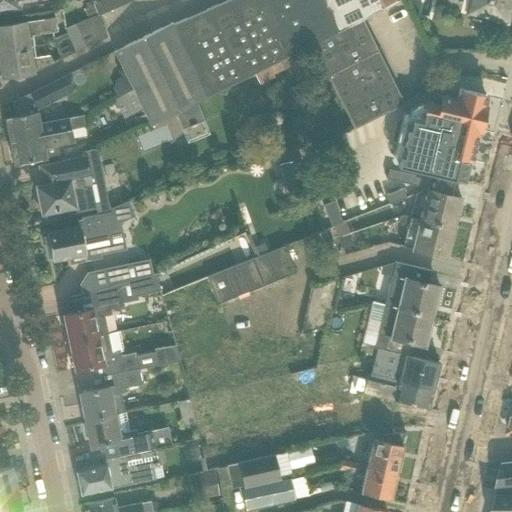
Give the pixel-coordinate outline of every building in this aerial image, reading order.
[(0,0),(0,11),(20,9),(18,0),(0,0)] [(126,1),(126,0),(90,0),(92,3),(97,15),(99,14),(98,13),(126,1)] [(297,51),(271,0),(226,0),(206,9),(241,79),(297,51)] [(319,0),(271,0),(297,51),(309,45),(309,44),(313,42),(335,32),(319,0)] [(379,0),(319,0),(335,32),(362,18),(383,8),(379,0)] [(511,0),(474,0),(470,16),(485,20),(487,15),(506,20),(511,0)] [(92,3),(81,9),(87,19),(97,15),(92,3)] [(241,79),(206,9),(172,24),(207,95),(241,79)] [(97,15),(87,19),(75,24),(79,35),(102,26),(97,15)] [(27,35),(31,34),(55,31),(53,18),(0,25),(0,51),(28,47),(27,35)] [(402,103),(362,18),(335,32),(313,42),(353,127),(402,103)] [(207,95),(172,24),(172,22),(113,51),(149,124),(207,95)] [(84,47),(79,35),(75,24),(65,29),(67,34),(75,52),(75,51),(84,47)] [(107,37),(104,30),(102,26),(79,35),(84,47),(107,37)] [(75,52),(67,34),(53,40),(61,58),(75,52)] [(52,62),(49,56),(30,58),(28,47),(0,51),(0,73),(0,77),(32,72),(32,71),(52,62)] [(72,91),(65,75),(29,93),(37,108),(72,91)] [(399,156),(397,166),(430,174),(432,175),(453,180),(457,181),(457,180),(463,182),(468,160),(471,160),(477,135),(475,135),(476,131),(480,132),(486,105),(484,105),(486,95),(459,89),(456,99),(440,95),(438,104),(425,101),(421,118),(422,118),(421,123),(411,120),(408,130),(406,129),(402,144),(405,145),(402,157),(399,156)] [(82,117),(39,124),(37,112),(5,118),(9,141),(70,130),(84,128),(82,117)] [(59,155),(58,144),(72,142),(72,138),(70,130),(9,141),(13,165),(33,161),(46,159),(45,157),(59,155)] [(99,164),(96,148),(83,151),(84,156),(80,157),(60,161),(61,161),(38,166),(41,179),(50,177),(52,184),(36,187),(39,199),(37,202),(38,207),(41,209),(42,213),(56,210),(57,218),(69,216),(75,215),(75,213),(95,209),(86,167),(99,164)] [(298,157),(279,163),(289,192),(307,186),(298,157)] [(458,198),(457,197),(453,197),(457,181),(453,180),(432,175),(417,195),(414,196),(409,216),(409,217),(451,227),(458,198)] [(401,188),(384,195),(388,204),(405,197),(401,188)] [(333,200),(322,204),(330,226),(341,222),(333,200)] [(127,201),(109,208),(110,211),(110,212),(96,214),(81,218),(81,219),(76,220),(78,226),(46,233),(48,245),(45,246),(48,258),(51,257),(51,260),(69,256),(70,263),(99,257),(99,254),(112,251),(106,225),(112,224),(133,216),(127,201)] [(443,256),(451,227),(409,217),(409,216),(404,215),(399,217),(398,221),(407,223),(402,246),(443,256)] [(284,245),(221,270),(207,276),(207,277),(206,277),(217,304),(295,272),(284,245)] [(141,277),(138,262),(102,269),(106,287),(118,283),(133,279),(141,277)] [(430,270),(410,266),(394,262),(384,304),(429,315),(436,286),(427,284),(430,270)] [(154,274),(141,277),(133,279),(137,296),(158,292),(154,274)] [(327,326),(340,278),(311,286),(299,333),(327,326)] [(111,313),(110,309),(122,306),(118,283),(106,287),(93,291),(97,308),(62,315),(63,316),(66,330),(63,330),(65,341),(68,340),(69,342),(97,336),(108,333),(103,314),(111,313)] [(422,345),(429,315),(384,304),(373,348),(390,352),(409,356),(413,342),(422,345)] [(119,331),(108,333),(97,336),(69,342),(69,344),(66,345),(68,355),(71,355),(74,368),(74,369),(108,362),(110,374),(138,369),(135,352),(121,355),(120,351),(123,348),(119,331)] [(178,360),(173,344),(153,348),(157,364),(178,360)] [(438,363),(409,356),(390,352),(388,362),(378,360),(376,366),(369,365),(367,372),(432,388),(438,363)] [(141,384),(138,369),(110,374),(113,386),(79,393),(84,420),(113,414),(124,412),(120,393),(127,391),(126,387),(141,384)] [(427,408),(432,388),(367,372),(364,385),(379,389),(378,396),(427,408)] [(171,445),(167,427),(150,431),(136,433),(136,430),(129,431),(125,411),(124,412),(113,414),(84,420),(85,423),(83,424),(85,433),(87,433),(90,446),(90,448),(115,442),(118,455),(127,453),(139,451),(146,450),(154,448),(171,445)] [(404,432),(382,433),(380,440),(373,438),(366,466),(395,473),(402,445),(401,445),(403,433),(404,433),(404,432)] [(141,464),(139,451),(127,453),(118,455),(101,458),(102,465),(76,470),(81,494),(155,479),(152,462),(141,464)] [(273,454),(237,462),(242,488),(279,480),(273,454)] [(355,464),(341,460),(338,470),(353,473),(355,464)] [(511,462),(501,463),(495,490),(511,488),(511,462)] [(11,466),(0,468),(0,491),(16,488),(11,466)] [(389,499),(395,473),(366,466),(360,492),(389,499)] [(0,511),(11,511),(21,510),(18,497),(16,488),(0,491),(0,511)] [(511,511),(511,494),(496,495),(495,494),(495,497),(491,511),(492,511),(511,511)] [(150,501),(140,503),(115,508),(113,497),(83,504),(84,511),(151,511),(152,511),(150,501)] [(385,511),(386,510),(367,506),(357,503),(354,511),(385,511)]
